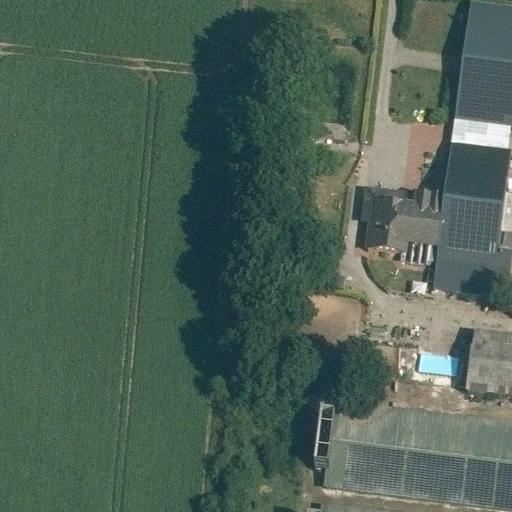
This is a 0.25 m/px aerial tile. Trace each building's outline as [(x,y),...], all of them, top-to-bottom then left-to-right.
[(511,14),(466,10),(453,127),(511,133),(511,14)] [(502,167),(447,161),(441,211),(366,203),(361,255),(432,263),(428,297),(511,306),(511,250),(493,249),(502,167)] [(511,409),(511,345),(473,340),(465,403),(511,409)] [(433,373),(436,347),(396,343),(394,368),(433,373)] [(511,511),(511,433),(336,414),(326,504),(399,511),(511,511)]
